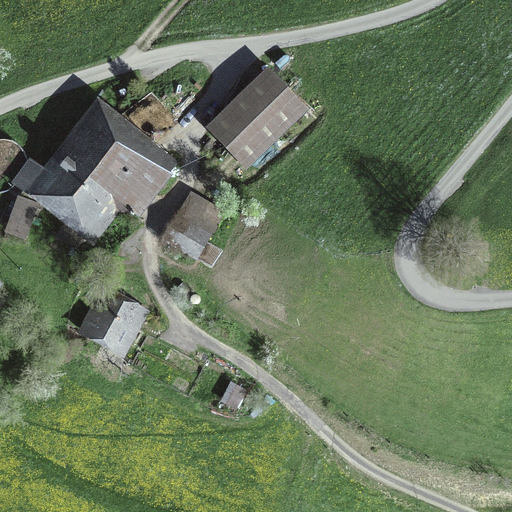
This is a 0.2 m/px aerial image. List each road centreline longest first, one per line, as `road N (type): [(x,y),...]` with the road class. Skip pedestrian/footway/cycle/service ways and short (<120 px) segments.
road 1 (unclassified): [(432,0),(390,17),(90,73),(0,107)]
road 2 (unclassified): [(511,296),(459,299),(435,291),(410,253),(426,209),(511,104)]
